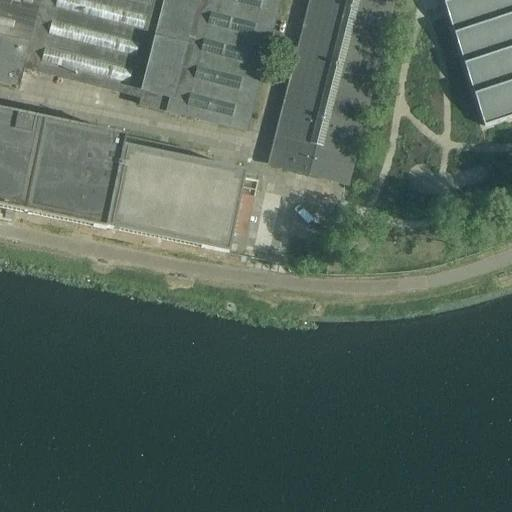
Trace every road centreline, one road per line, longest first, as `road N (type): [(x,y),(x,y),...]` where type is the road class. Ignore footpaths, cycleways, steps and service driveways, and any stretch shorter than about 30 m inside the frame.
road 1 (unclassified): [(397,287),(212,275),(0,234)]
road 2 (unclassified): [(0,95),(259,150)]
road 3 (unclassified): [(298,0),(259,150)]
